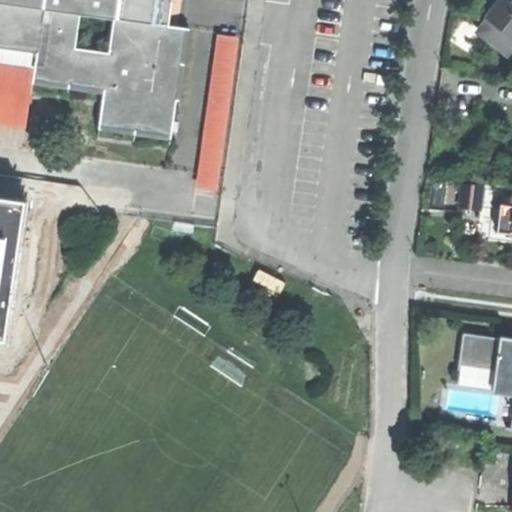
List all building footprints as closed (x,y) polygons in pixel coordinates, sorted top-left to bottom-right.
[(0,0),(0,47),(38,52),(36,66),(33,94),(104,104),(99,140),(171,149),(178,98),(181,98),(190,27),(171,24),(162,23),(164,0),(0,0)] [(164,0),(162,23),(171,24),(174,0),(164,0)] [(505,27),(511,32),(511,0),(500,0),(489,14),(490,15),(505,27)] [(479,30),(494,41),(505,27),(490,15),(479,30)] [(508,52),(511,47),(511,32),(505,27),(494,41),(508,52)] [(238,36),(221,33),(201,187),(218,189),(238,36)] [(36,66),(0,61),(0,124),(28,128),(33,94),(36,66)] [(465,195),(485,197),(486,186),(466,184),(465,195)] [(215,214),(218,189),(201,187),(198,212),(215,214)] [(485,204),(485,197),(465,195),(465,202),(485,204)] [(0,308),(19,202),(0,198),(0,308)] [(499,231),(511,232),(511,227),(511,206),(502,206),(501,219),(499,231)] [(501,367),(505,336),(466,331),(461,367),(462,367),(463,362),(501,367)] [(498,388),(511,389),(511,337),(505,336),(501,367),(498,388)]
